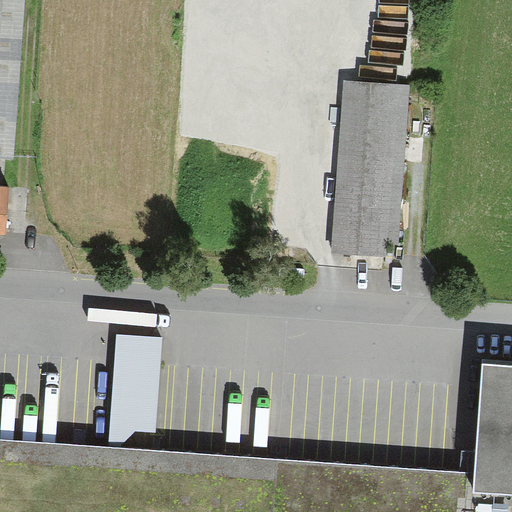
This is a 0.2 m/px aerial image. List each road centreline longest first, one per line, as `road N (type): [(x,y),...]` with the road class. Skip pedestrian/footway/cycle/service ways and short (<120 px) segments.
road 1 (unclassified): [(0,282),(511,319)]
road 2 (unknown): [(41,284),(38,412)]
